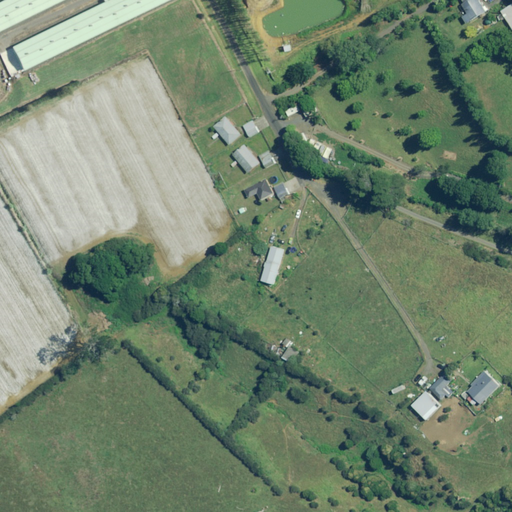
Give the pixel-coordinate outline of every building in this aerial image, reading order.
[(170,0),(110,0),(71,18),(82,41),(170,0)] [(487,12),(479,0),(469,0),(463,4),(469,14),(464,17),(468,24),(487,12)] [(511,5),(502,11),(511,27),(511,5)] [(302,111),(299,105),(287,111),(290,117),(302,111)] [(319,111),(316,105),(305,112),(308,117),(319,111)] [(242,135),(227,117),(215,127),(231,145),(242,135)] [(260,132),(254,121),(244,126),(250,138),(260,132)] [(261,163),(246,145),(234,155),(249,173),(261,163)] [(276,163),(269,151),(260,156),(267,168),(276,163)] [(275,194),(268,179),(246,190),(250,198),(259,194),(262,200),(275,194)] [(290,194),(284,183),(275,188),(283,202),(286,200),(284,197),(290,194)] [(286,250),(272,247),(263,281),(276,285),(286,250)] [(289,347),(293,342),(288,338),(284,343),(289,347)] [(300,353),(291,347),(285,358),(294,363),(300,353)] [(501,386),(486,371),(473,385),(474,387),(469,392),(473,395),(469,399),(476,406),(480,402),(483,405),(501,386)] [(451,383),(444,376),(431,390),(442,401),(447,396),(450,398),(454,394),(447,387),(451,383)] [(443,406),(428,392),(414,406),(428,420),(443,406)]
